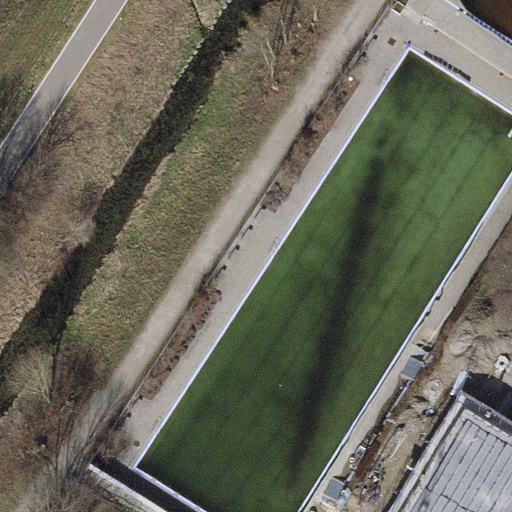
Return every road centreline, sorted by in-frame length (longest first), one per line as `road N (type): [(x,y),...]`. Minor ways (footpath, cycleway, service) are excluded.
road 1 (track): [(39,511),(76,471),(378,0)]
road 2 (track): [(109,0),(0,168)]
